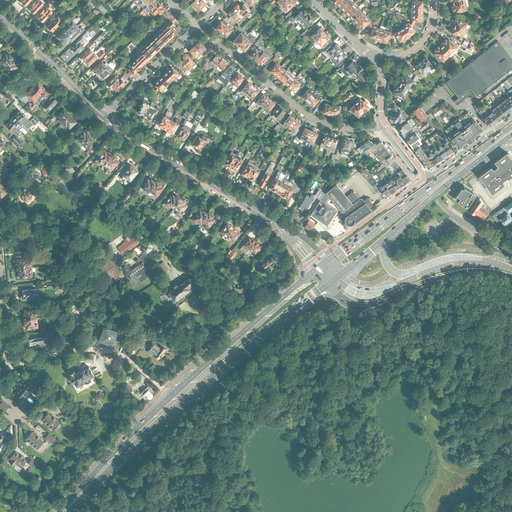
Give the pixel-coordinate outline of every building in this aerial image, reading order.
[(40,1),(41,0),(37,0),(36,2),(35,1),(32,5),(30,8),(32,10),(31,11),(35,14),(44,4),(40,1)] [(61,8),(68,2),(66,0),(62,0),(63,1),(59,6),(61,8)] [(144,8),(152,0),(143,0),(140,4),(144,8)] [(150,11),(157,3),(155,1),(155,0),(152,0),(144,8),(148,12),(150,11)] [(203,0),(199,0),(193,7),(198,12),(206,3),(203,0)] [(285,13),(287,11),(295,3),(294,3),(295,1),(293,0),(292,0),(291,0),(288,0),(281,6),(280,8),(285,13)] [(351,0),(348,0),(341,7),(343,9),(343,10),(344,11),(345,11),(345,12),(353,4),(354,3),(351,0)] [(157,17),(161,13),(165,9),(162,6),(158,2),(157,3),(150,11),(157,17)] [(104,15),(109,10),(102,4),(102,3),(101,3),(97,7),(97,8),(104,15)] [(465,3),(452,7),(453,11),(454,11),(455,13),(460,12),(460,13),(463,12),(463,11),(467,10),(465,3)] [(350,16),(358,8),(353,4),(345,12),(347,14),(348,15),(349,15),(350,16)] [(42,22),(43,21),(43,22),(52,13),(49,9),(51,7),(49,5),(47,8),(45,10),(44,9),(40,13),(41,14),(39,16),(41,18),(40,19),(40,20),(42,22)] [(244,10),(241,7),(240,8),(237,5),(236,6),(235,6),(233,8),(233,9),(240,16),(243,14),(242,13),(243,12),(246,14),(247,13),(244,10)] [(289,16),(294,11),(291,8),(284,15),(287,18),(289,16)] [(354,20),(362,12),(358,8),(350,16),(352,18),(351,19),(352,20),(353,20),(354,20)] [(240,16),(233,9),(232,9),(230,11),(230,12),(229,13),(231,16),(230,17),(234,21),(234,20),(236,22),(238,20),(236,18),(237,18),(238,19),(240,16)] [(299,23),(307,15),(306,14),(306,13),(307,13),(304,10),(304,11),(303,11),(301,13),(300,12),(297,15),(295,14),(292,16),(294,18),(299,23)] [(358,24),(366,16),(362,12),(354,20),(356,22),(356,23),(357,24),(358,24)] [(52,31),(54,31),(61,23),(59,21),(63,16),(61,13),(48,26),(52,31)] [(422,21),(422,14),(413,14),(412,20),(411,19),(410,21),(408,19),(408,20),(410,21),(414,24),(416,21),(422,21)] [(178,26),(176,28),(174,26),(175,24),(173,22),(176,19),(172,15),(168,19),(170,21),(165,25),(174,35),(175,35),(179,31),(181,28),(178,26)] [(307,15),(299,23),(304,28),(300,33),(302,35),(308,30),(306,27),(311,22),(310,21),(312,20),(311,19),(312,19),(311,19),(312,18),(310,16),(309,17),(309,16),(308,16),(307,15)] [(287,18),(283,21),(285,24),(291,18),(289,16),(287,18)] [(373,23),(372,22),(366,16),(358,24),(360,26),(360,27),(361,28),(362,29),(366,25),(369,28),(373,23)] [(502,27),(505,18),(500,16),(497,25),(502,27)] [(113,23),(118,28),(121,25),(118,22),(120,21),(118,19),(113,23)] [(221,32),(227,25),(224,23),(224,24),(220,20),(217,24),(218,25),(215,28),(216,28),(216,29),(219,31),(221,32)] [(465,29),(467,23),(463,22),(464,21),(460,20),(460,21),(455,20),(454,22),(453,22),(452,26),(465,29)] [(62,40),(77,26),(73,21),(62,31),(63,33),(62,34),(61,34),(60,35),(59,37),(62,40)] [(413,27),(414,24),(410,21),(409,23),(404,26),(410,36),(414,34),(413,33),(415,32),(412,27),(413,27)] [(104,31),(110,26),(107,23),(101,29),(104,31)] [(375,39),(380,28),(374,25),(374,24),(373,23),(369,28),(372,30),(370,36),(371,37),(371,38),(375,39)] [(170,39),(174,35),(165,25),(161,30),(170,39)] [(229,34),(232,31),(229,28),(229,27),(227,25),(221,32),(222,33),(222,34),(225,36),(226,37),(229,33),(229,34)] [(261,36),(268,27),(265,25),(259,33),(261,36)] [(82,27),(80,29),(77,26),(62,40),(65,43),(67,43),(68,42),(68,41),(69,40),(71,42),(84,30),(82,27)] [(410,36),(404,26),(399,29),(405,39),(406,40),(410,37),(410,36)] [(465,29),(452,26),(450,30),(452,31),(452,33),(456,34),(456,35),(459,36),(460,35),(463,36),(464,33),(467,34),(469,30),(465,29)] [(314,29),(308,34),(310,37),(312,36),(314,38),(313,39),(315,42),(325,33),(322,30),(323,29),(321,28),(320,28),(320,27),(317,30),(315,27),(314,29)] [(243,35),(244,33),(246,31),(242,28),(239,30),(242,32),(234,42),(238,46),(246,37),(243,35)] [(381,41),(385,30),(380,28),(375,39),(376,40),(377,41),(378,41),(381,41)] [(405,39),(399,29),(394,33),(392,32),(393,38),(398,38),(400,42),(401,41),(402,41),(405,39)] [(170,39),(161,30),(157,34),(165,42),(166,43),(167,42),(168,42),(170,40),(170,39)] [(393,38),(392,32),(391,32),(385,30),(381,41),(384,43),(384,42),(386,43),(388,39),(393,38)] [(511,35),(508,31),(502,37),(511,48),(511,47),(511,35)] [(80,50),(84,46),(89,42),(86,39),(90,35),(87,32),(78,41),(77,43),(76,42),(72,46),(74,48),(72,50),(75,53),(80,49),(80,50)] [(315,42),(317,44),(318,43),(323,48),(328,43),(326,41),(330,38),(329,37),(329,36),(328,34),(326,34),(325,33),(315,42)] [(166,43),(165,42),(157,34),(152,38),(156,42),(161,47),(163,45),(164,46),(165,44),(165,43),(166,43)] [(246,37),(238,46),(238,47),(240,49),(242,49),(245,51),(257,36),(254,34),(252,37),(251,37),(250,38),(247,36),(246,37)] [(260,45),(259,43),(264,37),(262,35),(255,44),(258,47),(256,49),(255,49),(250,55),(253,57),(253,58),(255,60),(256,59),(256,60),(263,51),(265,48),(264,47),(263,46),(262,46),(260,45)] [(161,47),(156,42),(152,38),(148,42),(157,51),(159,50),(160,50),(161,48),(161,47)] [(442,42),(452,52),(457,47),(454,45),(455,44),(453,41),(452,42),(448,39),(447,41),(445,39),(442,42)] [(470,44),(469,43),(465,40),(463,43),(468,46),(467,46),(475,50),(477,48),(474,46),(473,45),(474,43),(471,42),(470,44)] [(84,62),(93,53),(90,51),(92,50),(90,48),(96,43),(93,41),(87,47),(88,48),(81,55),(83,57),(81,59),(84,62)] [(195,46),(201,53),(203,51),(203,52),(207,49),(204,47),(204,46),(203,45),(202,45),(199,41),(199,42),(198,42),(197,43),(197,44),(195,46)] [(476,96),(511,68),(511,66),(502,54),(506,51),(498,41),(446,82),(458,98),(470,89),(476,96)] [(157,51),(148,42),(144,46),(153,55),(154,54),(156,54),(157,53),(157,52),(157,51)] [(448,57),(452,52),(442,42),(443,43),(438,47),(448,57)] [(475,50),(467,46),(468,46),(463,43),(462,46),(466,48),(465,50),(470,53),(471,51),(472,50),(473,51),(475,50)] [(326,50),(324,52),(324,53),(328,57),(329,57),(331,59),(332,58),(341,49),(339,47),(339,46),(338,44),(337,45),(336,44),(332,49),(330,46),(326,50)] [(152,56),(153,55),(144,46),(139,50),(141,52),(148,60),(150,58),(151,58),(152,57),(152,56)] [(200,54),(201,53),(195,46),(192,48),(190,49),(191,50),(190,51),(193,53),(191,55),(196,60),(198,58),(197,58),(200,55),(200,54)] [(443,61),(448,57),(438,47),(435,50),(436,51),(434,53),(438,56),(437,57),(439,60),(440,59),(443,61)] [(332,58),(331,59),(336,64),(339,67),(345,61),(342,58),(346,54),(346,53),(345,51),(343,51),(341,49),(332,58)] [(98,58),(99,59),(105,53),(103,51),(98,56),(96,55),(95,56),(93,53),(84,62),(87,65),(88,63),(90,65),(98,58)] [(263,51),(256,60),(258,61),(258,62),(260,64),(261,63),(262,64),(267,58),(266,58),(269,55),(263,51)] [(148,60),(141,52),(135,58),(135,59),(142,66),(146,62),(147,62),(148,61),(148,60)] [(277,52),(271,59),(275,62),(279,58),(277,57),(280,54),(277,52)] [(6,53),(0,59),(0,63),(5,67),(12,59),(13,58),(9,54),(8,56),(6,53)] [(195,64),(187,55),(185,54),(183,56),(183,58),(180,61),(189,70),(193,67),(192,67),(195,64)] [(215,68),(217,65),(221,60),(221,59),(221,58),(219,57),(218,57),(216,55),(213,59),(211,57),(207,62),(212,66),(212,67),(213,68),(214,67),(215,68)] [(435,67),(433,66),(426,57),(426,58),(424,57),(423,59),(423,60),(421,62),(428,70),(429,72),(435,67)] [(5,67),(4,68),(7,71),(6,73),(6,75),(7,76),(9,75),(17,66),(15,64),(16,63),(12,59),(5,67)] [(98,75),(108,64),(104,59),(93,70),(93,71),(94,73),(96,73),(98,75)] [(141,67),(142,66),(135,59),(130,65),(131,65),(128,67),(130,69),(134,74),(137,72),(141,68),(141,67)] [(189,70),(180,61),(180,60),(179,61),(178,61),(176,62),(177,63),(176,64),(182,71),(181,72),(184,75),(189,70)] [(222,70),(227,64),(221,60),(217,65),(222,70)] [(339,68),(337,71),(340,74),(342,71),(347,76),(347,77),(348,76),(351,73),(359,66),(355,62),(355,63),(353,61),(346,68),(345,67),(344,68),(342,70),(339,68)] [(428,70),(421,62),(419,62),(418,63),(418,64),(415,66),(420,72),(419,73),(417,69),(413,73),(416,75),(423,80),(422,78),(423,77),(422,75),(423,75),(424,76),(426,75),(425,73),(428,70)] [(275,74),(281,67),(276,63),(271,69),(270,70),(272,72),(272,73),(274,74),(275,74)] [(112,74),(110,72),(113,69),(108,64),(98,75),(99,77),(99,78),(101,80),(102,79),(102,80),(105,78),(107,80),(112,74)] [(351,73),(348,76),(350,77),(351,77),(353,75),(356,78),(363,71),(364,70),(359,65),(359,66),(351,73)] [(226,85),(231,78),(236,72),(234,71),(235,70),(230,66),(229,68),(227,70),(226,70),(224,72),(222,75),(221,74),(218,78),(226,85)] [(178,82),(175,79),(180,75),(172,67),(170,69),(169,69),(167,70),(168,71),(167,71),(180,84),(181,83),(179,80),(178,82)] [(280,78),(286,71),(281,67),(275,74),(277,76),(277,77),(279,78),(280,78)] [(284,82),(292,73),(287,69),(286,71),(280,78),(282,80),(282,81),(284,82)] [(178,85),(180,84),(167,71),(166,73),(165,73),(163,74),(163,75),(171,83),(174,81),(176,83),(178,85)] [(355,79),(353,81),(358,86),(360,84),(368,76),(366,74),(367,74),(363,71),(356,78),(355,79)] [(243,78),(237,74),(238,73),(236,72),(231,78),(232,80),(231,81),(235,83),(239,85),(242,82),(241,81),(243,78)] [(289,86),(296,77),(292,73),(284,82),(286,83),(286,84),(288,86),(289,85),(289,86)] [(121,79),(117,75),(107,84),(111,88),(121,79)] [(167,87),(171,83),(163,75),(163,76),(162,76),(160,77),(160,78),(159,79),(167,87)] [(400,77),(399,79),(400,80),(409,86),(411,83),(414,84),(417,80),(419,82),(421,83),(423,81),(423,80),(416,75),(413,80),(408,78),(409,77),(406,75),(405,76),(404,75),(403,77),(402,76),(401,77),(400,77)] [(295,89),(302,80),(297,76),(296,77),(289,86),(290,86),(290,87),(291,88),(292,88),(294,89),(295,89)] [(118,90),(127,82),(122,77),(121,79),(111,88),(113,90),(115,88),(116,90),(118,90)] [(162,92),(167,87),(159,79),(159,80),(158,79),(156,81),(156,82),(154,84),(156,85),(152,89),(156,93),(160,90),(162,92)] [(212,83),(215,81),(212,79),(205,85),(206,86),(207,87),(209,86),(212,83)] [(410,86),(409,86),(400,80),(396,86),(406,92),(407,92),(408,91),(408,90),(410,86)] [(246,95),(254,86),(248,82),(241,91),(243,93),(244,93),(246,95)] [(49,93),(48,93),(44,89),(38,83),(35,87),(34,86),(26,95),(33,101),(41,92),(43,94),(42,95),(45,97),(49,93)] [(315,92),(310,88),(311,86),(308,84),(303,90),(305,92),(303,94),(304,95),(303,96),(303,97),(304,98),(304,99),(306,101),(307,100),(308,101),(315,92)] [(251,100),(259,90),(254,86),(246,95),(249,97),(248,98),(251,100)] [(406,92),(396,86),(395,86),(394,88),(394,89),(394,90),(395,90),(394,92),(396,93),(395,94),(398,96),(399,95),(404,98),(405,95),(404,95),(406,92)] [(217,96),(220,98),(226,91),(223,88),(217,96)] [(53,95),(49,92),(48,93),(49,93),(45,97),(44,98),(48,100),(43,105),(49,110),(58,101),(52,96),(53,95)] [(309,104),(310,103),(313,105),(315,104),(318,106),(323,99),(315,92),(308,101),(308,103),(309,104)] [(262,107),(269,99),(264,95),(262,96),(259,100),(258,100),(256,103),(262,107)] [(144,116),(152,103),(147,100),(147,99),(145,97),(144,99),(140,105),(142,106),(138,112),(138,113),(144,116)] [(367,110),(367,109),(366,108),(368,107),(365,104),(366,103),(364,101),(363,102),(360,98),(355,103),(364,112),(365,112),(366,112),(367,111),(367,110)] [(511,108),(511,105),(506,98),(504,100),(502,98),(500,100),(509,111),(511,108)] [(171,99),(170,101),(167,106),(166,107),(169,109),(174,101),(171,99)] [(218,103),(216,101),(212,99),(207,107),(207,108),(211,110),(211,109),(212,108),(215,110),(218,103)] [(273,105),(274,103),(269,99),(262,107),(268,112),(270,109),(273,106),(273,105)] [(504,115),(509,111),(500,100),(498,102),(500,103),(497,106),(504,115)] [(156,113),(158,110),(156,108),(158,105),(152,102),(152,103),(144,116),(150,120),(151,119),(155,113),(156,113)] [(364,112),(355,103),(348,110),(351,113),(353,111),(358,117),(359,116),(359,117),(364,112)] [(331,114),(333,106),(325,104),(323,112),(327,113),(327,114),(329,115),(330,114),(331,114)] [(409,116),(403,108),(402,108),(399,104),(396,106),(395,105),(394,105),(391,106),(391,107),(395,113),(391,116),(392,118),(391,118),(394,122),(395,121),(397,124),(400,123),(405,119),(409,116)] [(494,123),(483,108),(481,110),(476,104),(473,106),(482,117),(489,127),(490,126),(494,123)] [(494,123),(499,119),(489,106),(488,104),(483,108),(494,123)] [(504,115),(497,106),(494,108),(493,106),(491,108),(488,104),(489,106),(499,119),(504,115)] [(337,116),(339,108),(333,106),(331,114),(331,115),(333,116),(333,115),(337,116)] [(412,127),(416,125),(420,121),(421,121),(427,116),(419,106),(413,111),(417,117),(413,120),(411,118),(400,126),(401,127),(399,129),(399,130),(403,134),(412,128),(412,127)] [(280,122),(285,116),(283,115),(285,112),(279,107),(272,116),(274,118),(275,117),(279,119),(278,121),(280,122)] [(63,122),(70,115),(64,109),(57,115),(60,118),(60,119),(58,120),(61,124),(63,122)] [(202,115),(205,111),(202,109),(199,114),(193,123),(197,125),(202,115)] [(166,129),(172,119),(169,117),(170,115),(169,114),(170,112),(168,110),(166,113),(165,116),(160,124),(163,126),(162,127),(166,129)] [(20,111),(16,115),(23,123),(27,128),(32,123),(30,121),(20,111)] [(469,143),(474,139),(473,137),(482,130),(468,112),(444,130),(459,149),(468,141),(469,143)] [(53,114),(48,119),(52,123),(57,118),(53,114)] [(13,117),(11,120),(21,131),(24,128),(28,132),(30,130),(27,128),(23,123),(16,115),(14,117),(13,117)] [(63,122),(66,125),(67,125),(70,128),(76,121),(70,115),(63,122)] [(35,116),(30,121),(32,123),(35,126),(40,121),(35,116)] [(288,129),(295,120),(290,116),(289,116),(285,122),(283,125),(288,129)] [(174,132),(179,123),(181,121),(177,119),(176,121),(172,119),(166,129),(170,132),(171,130),(174,132)] [(11,120),(6,125),(14,133),(17,136),(22,131),(21,131),(11,120),(10,120),(11,120)] [(299,129),(297,128),(300,125),(300,124),(295,120),(288,129),(293,133),(292,134),(295,136),(299,129)] [(190,130),(191,128),(191,127),(192,125),(192,124),(188,121),(186,122),(185,124),(184,124),(183,126),(177,136),(181,138),(182,137),(185,139),(190,130)] [(416,132),(420,129),(417,126),(417,127),(416,125),(412,127),(412,128),(403,134),(406,139),(416,132)] [(306,143),(311,131),(306,128),(305,128),(302,135),(299,134),(298,137),(296,136),(294,139),(296,140),(296,141),(299,142),(300,140),(306,143)] [(419,137),(420,137),(424,134),(420,129),(416,132),(406,139),(410,144),(419,137)] [(83,146),(91,137),(87,132),(86,133),(83,131),(74,141),(77,143),(78,141),(83,146)] [(311,131),(306,143),(312,145),(314,141),(317,134),(317,133),(311,131)] [(210,139),(207,137),(203,135),(201,138),(199,136),(201,133),(199,132),(197,135),(191,144),(197,147),(197,149),(198,149),(200,149),(203,145),(204,145),(205,143),(205,142),(205,141),(208,143),(210,139)] [(11,140),(12,142),(18,148),(23,143),(16,135),(11,140)] [(327,149),(331,137),(324,135),(320,147),(327,149)] [(87,154),(96,144),(94,141),(95,140),(91,137),(83,146),(87,149),(84,151),(87,154)] [(334,151),(337,140),(331,137),(327,149),(334,151)] [(423,142),(420,137),(419,137),(410,144),(413,149),(418,145),(422,142),(423,142)] [(342,150),(342,154),(347,155),(348,152),(349,147),(353,148),(354,142),(350,141),(344,140),(342,150)] [(366,150),(374,144),(373,143),(374,142),(373,141),(372,141),(371,141),(370,141),(369,140),(359,147),(361,149),(362,149),(364,152),(366,150)] [(446,142),(445,143),(443,141),(440,144),(441,146),(448,154),(449,155),(450,155),(451,155),(451,153),(453,152),(446,142)] [(15,150),(18,148),(12,142),(9,145),(15,150)] [(383,144),(382,142),(380,142),(377,144),(375,142),(374,144),(366,150),(367,152),(368,151),(370,154),(373,152),(383,144)] [(377,157),(377,156),(387,149),(383,144),(373,152),(377,157)] [(413,149),(416,153),(423,161),(425,165),(428,168),(430,169),(434,166),(427,158),(418,145),(413,149)] [(449,155),(448,154),(441,146),(440,147),(441,148),(437,151),(436,149),(443,159),(444,159),(445,159),(446,158),(446,157),(449,155)] [(436,149),(435,147),(430,151),(431,153),(439,162),(440,162),(441,161),(441,160),(443,159),(436,149)] [(381,161),(391,153),(389,152),(387,149),(377,156),(381,161)] [(104,165),(105,164),(113,155),(112,154),(112,155),(109,152),(108,153),(105,150),(100,155),(95,160),(98,163),(100,162),(104,165)] [(230,167),(236,157),(233,155),(233,154),(230,152),(224,163),(230,167)] [(395,159),(391,153),(381,161),(379,162),(382,165),(376,169),(378,171),(385,166),(385,167),(386,167),(390,163),(395,159)] [(437,164),(439,162),(431,153),(430,154),(431,155),(427,158),(434,166),(435,166),(436,165),(437,164)] [(492,167),(480,176),(493,194),(505,184),(503,181),(508,178),(509,179),(511,177),(511,157),(508,153),(496,162),(499,166),(494,170),(492,167)] [(117,158),(117,157),(114,155),(113,155),(105,164),(108,167),(107,168),(108,169),(106,171),(108,173),(115,166),(114,166),(119,161),(116,158),(117,158)] [(57,160),(53,156),(48,161),(52,165),(57,160)] [(321,159),(316,156),(312,162),(317,166),(321,159)] [(237,171),(243,160),(240,158),(239,159),(236,157),(230,167),(237,171)] [(400,176),(405,172),(395,159),(390,163),(400,176)] [(327,163),(322,160),(318,168),(322,171),(327,163)] [(47,169),(51,164),(48,161),(43,166),(42,168),(42,171),(43,171),(47,175),(50,172),(47,169)] [(248,177),(255,165),(249,161),(242,174),(242,175),(244,176),(245,176),(248,177)] [(66,174),(71,168),(66,163),(61,169),(66,174)] [(265,184),(271,174),(272,172),(269,171),(271,168),(270,168),(272,165),(270,163),(267,170),(261,180),(258,185),(262,187),(264,183),(265,184)] [(390,163),(386,167),(387,169),(394,177),(395,178),(402,187),(407,184),(400,176),(390,163)] [(129,181),(137,171),(130,165),(121,177),(123,179),(125,177),(129,181)] [(258,168),(259,167),(255,165),(248,177),(250,179),(250,180),(252,181),(253,180),(253,181),(259,171),(260,169),(258,168)] [(369,180),(374,175),(372,173),(371,174),(366,169),(362,172),(369,180)] [(82,175),(78,171),(73,176),(77,180),(82,175)] [(411,179),(409,177),(405,172),(400,176),(407,184),(411,181),(411,179)] [(275,192),(276,191),(282,181),(278,179),(280,176),(277,175),(274,180),(274,179),(272,182),(269,180),(265,186),(269,188),(270,187),(272,189),(271,190),(275,192)] [(394,177),(389,180),(391,183),(397,191),(399,189),(400,190),(402,188),(401,187),(402,187),(395,178),(394,177)] [(281,196),(290,182),(283,178),(282,181),(276,191),(278,192),(277,194),(281,196)] [(337,184),(326,193),(342,212),(344,211),(347,216),(346,217),(346,218),(345,218),(345,219),(345,220),(345,221),(345,222),(345,223),(346,223),(346,224),(347,224),(347,225),(348,225),(349,225),(350,225),(351,225),(352,225),(353,224),(354,223),(354,222),(355,222),(371,211),(370,209),(374,206),(371,202),(372,201),(369,198),(368,199),(367,198),(363,201),(365,203),(362,206),(360,205),(358,206),(355,203),(353,205),(339,187),(343,184),(345,182),(342,178),(340,180),(336,184),(337,184)] [(144,189),(148,192),(149,191),(156,183),(151,179),(150,181),(148,179),(140,189),(143,191),(144,189)] [(33,193),(37,189),(37,188),(31,181),(17,196),(23,202),(24,201),(25,202),(27,200),(29,202),(35,195),(33,193)] [(155,199),(163,188),(160,186),(161,185),(157,181),(156,183),(149,191),(154,194),(152,197),(155,199)] [(297,186),(290,182),(281,196),(285,198),(286,197),(288,198),(290,194),(291,194),(293,191),(294,191),(293,193),(296,195),(300,189),(297,187),(297,186)] [(383,182),(378,186),(387,198),(389,196),(390,197),(392,196),(392,194),(385,185),(383,182)] [(103,187),(104,187),(99,183),(94,190),(98,193),(103,187)] [(397,191),(391,183),(388,185),(387,183),(385,185),(392,194),(394,193),(395,193),(397,192),(397,191)] [(6,186),(5,188),(2,185),(0,186),(0,196),(1,197),(8,191),(10,189),(6,186)] [(464,186),(455,199),(468,208),(477,195),(464,186)] [(98,193),(102,197),(108,190),(103,187),(98,193)] [(319,190),(314,196),(320,200),(321,200),(325,194),(319,190)] [(306,208),(314,196),(312,195),(311,194),(310,196),(307,194),(300,205),(301,205),(300,208),(302,209),(304,207),(306,208)] [(320,200),(310,215),(327,226),(337,212),(333,210),(324,204),(329,196),(325,194),(321,200),(320,200)] [(174,209),(181,199),(177,196),(176,197),(173,195),(171,197),(171,196),(168,200),(167,199),(163,204),(168,208),(169,206),(174,209)] [(484,208),(486,205),(480,198),(470,212),(475,215),(483,221),(488,213),(483,211),(485,208),(484,208)] [(182,211),(187,205),(184,203),(185,202),(181,199),(174,209),(178,212),(176,214),(180,217),(183,212),(182,211)] [(511,210),(511,201),(501,210),(500,209),(493,214),(493,215),(498,221),(501,218),(508,212),(509,213),(511,210)] [(119,207),(123,210),(127,205),(123,202),(119,207)] [(200,224),(201,223),(209,213),(208,214),(203,211),(202,212),(200,210),(195,216),(194,215),(191,220),(195,223),(196,221),(200,224)] [(511,218),(511,217),(509,213),(508,212),(501,218),(501,219),(505,224),(511,218)] [(210,225),(215,219),(212,217),(213,216),(209,213),(201,223),(205,226),(203,228),(206,230),(206,231),(207,231),(211,226),(210,225)] [(142,224),(143,223),(147,218),(142,215),(138,221),(142,224)] [(147,218),(143,223),(150,228),(154,222),(147,217),(147,218)] [(309,221),(304,227),(310,231),(313,227),(315,225),(309,221)] [(227,237),(234,227),(233,226),(232,225),(231,225),(228,223),(221,232),(227,237)] [(233,242),(241,232),(237,230),(237,229),(236,228),(235,228),(234,227),(227,237),(233,242)] [(166,232),(162,238),(167,242),(171,236),(166,232)] [(141,241),(140,240),(137,236),(131,241),(130,239),(125,242),(123,243),(123,244),(122,244),(124,246),(124,247),(123,248),(126,252),(127,251),(128,251),(141,241)] [(176,240),(171,237),(167,242),(172,246),(176,240)] [(249,238),(242,247),(247,251),(249,249),(250,249),(256,241),(252,238),(251,239),(249,238)] [(140,246),(139,248),(139,250),(141,251),(143,251),(144,251),(143,255),(140,257),(143,262),(147,259),(148,258),(145,254),(152,248),(150,245),(151,244),(147,239),(140,244),(141,245),(140,246)] [(180,247),(182,248),(185,244),(180,241),(177,240),(175,243),(180,246),(180,247)] [(25,248),(18,241),(14,244),(21,251),(25,248)] [(250,249),(248,252),(251,254),(253,256),(260,246),(258,245),(259,244),(256,241),(250,249)] [(193,258),(197,253),(192,249),(189,255),(188,257),(191,260),(192,258),(193,258)] [(233,250),(228,257),(232,260),(237,253),(233,250)] [(22,259),(21,259),(21,256),(20,255),(16,256),(15,257),(15,259),(17,260),(18,260),(18,263),(17,264),(17,269),(19,269),(30,268),(29,263),(32,263),(31,257),(24,257),(24,260),(22,260),(22,259)] [(274,268),(276,267),(273,264),(274,263),(273,262),(275,261),(272,257),(268,259),(265,261),(265,262),(261,265),(262,266),(261,266),(263,269),(264,269),(267,273),(271,270),(271,271),(275,269),(274,268)] [(143,262),(126,275),(135,286),(151,275),(147,270),(151,268),(154,266),(150,261),(151,261),(148,258),(147,259),(143,262)] [(250,273),(256,268),(253,264),(247,270),(250,273)] [(30,268),(19,269),(20,274),(21,274),(21,279),(25,278),(25,277),(28,277),(28,279),(35,278),(35,273),(32,273),(32,267),(30,268)] [(242,277),(241,276),(239,274),(236,276),(238,279),(246,289),(252,284),(247,278),(246,278),(245,276),(242,277)] [(197,288),(202,284),(197,278),(196,276),(191,280),(190,278),(184,282),(178,286),(177,284),(174,286),(175,288),(169,293),(171,295),(170,296),(170,297),(171,299),(173,299),(174,299),(175,301),(176,300),(177,300),(178,299),(178,298),(180,297),(178,296),(184,291),(185,293),(187,292),(189,291),(189,290),(190,289),(188,288),(194,283),(197,288)] [(246,289),(238,279),(236,276),(232,279),(234,281),(236,283),(233,285),(235,287),(234,287),(239,294),(246,289)] [(21,297),(21,298),(21,299),(22,300),(23,300),(24,300),(38,299),(39,298),(39,297),(39,295),(38,294),(37,294),(36,292),(36,289),(23,290),(23,292),(23,295),(22,296),(21,296),(21,297)] [(25,313),(24,314),(24,319),(37,318),(37,313),(39,313),(38,309),(36,309),(25,310),(25,313)] [(37,318),(24,319),(25,325),(26,325),(26,329),(31,328),(30,327),(33,327),(33,328),(40,328),(40,323),(38,323),(37,318)] [(75,338),(79,327),(80,323),(75,322),(74,325),(71,324),(68,335),(75,338)] [(115,345),(120,332),(113,330),(113,328),(106,325),(101,339),(101,340),(101,341),(102,342),(102,343),(103,343),(104,343),(105,343),(106,343),(106,342),(115,345)] [(139,336),(136,343),(142,345),(145,338),(139,336)] [(43,337),(23,339),(24,345),(25,345),(25,346),(25,347),(26,347),(26,346),(31,345),(31,344),(36,344),(36,343),(44,342),(43,337)] [(153,354),(159,358),(161,356),(163,356),(164,354),(164,352),(166,349),(160,346),(152,341),(149,345),(150,346),(147,351),(149,353),(150,351),(154,354),(153,354)] [(90,379),(94,376),(89,367),(85,369),(84,368),(76,373),(74,371),(70,373),(72,378),(71,379),(73,383),(75,382),(77,387),(86,382),(86,383),(91,380),(90,379)] [(26,396),(29,392),(22,386),(15,393),(22,399),(25,396),(26,396)] [(0,406),(4,411),(9,406),(3,401),(0,404),(0,406)] [(20,410),(26,414),(30,409),(25,404),(20,410)] [(69,420),(72,415),(68,411),(64,416),(69,420)] [(53,430),(59,423),(48,414),(42,420),(53,430)] [(37,449),(43,442),(32,433),(26,440),(37,449)] [(50,442),(53,438),(49,434),(45,439),(50,442)] [(20,468),(26,461),(15,452),(10,459),(9,461),(15,466),(16,464),(20,468)] [(33,467),(36,463),(32,459),(28,464),(33,467)]
